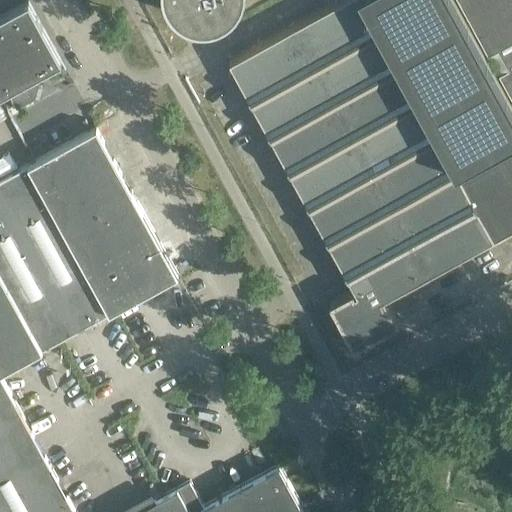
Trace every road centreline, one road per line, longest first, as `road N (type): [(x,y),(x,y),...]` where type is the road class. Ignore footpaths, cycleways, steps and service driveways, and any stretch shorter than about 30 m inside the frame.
road 1 (unclassified): [(305,417),(122,85)]
road 2 (unclassified): [(305,417),(511,308)]
road 3 (unknown): [(136,389),(172,457),(212,448),(226,438),(227,416),(192,355)]
road 4 (unclassified): [(122,85),(0,149)]
road 5 (unclassified): [(122,85),(80,8),(48,0)]
